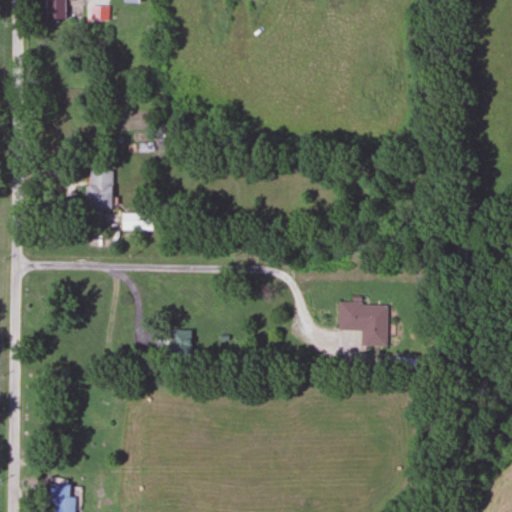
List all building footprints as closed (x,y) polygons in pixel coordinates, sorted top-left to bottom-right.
[(63,0),(44,0),(45,21),(64,21),(63,0)] [(86,209),(110,209),(110,170),(86,170),(86,209)] [(150,231),(150,213),(119,212),(119,231),(150,231)] [(386,304),(337,304),(337,330),(360,330),(359,346),(385,346),(386,304)] [(190,358),(190,330),(168,330),(168,358),(190,358)] [(69,484),(48,484),(47,511),(73,511),(74,497),(69,496),(69,484)]
